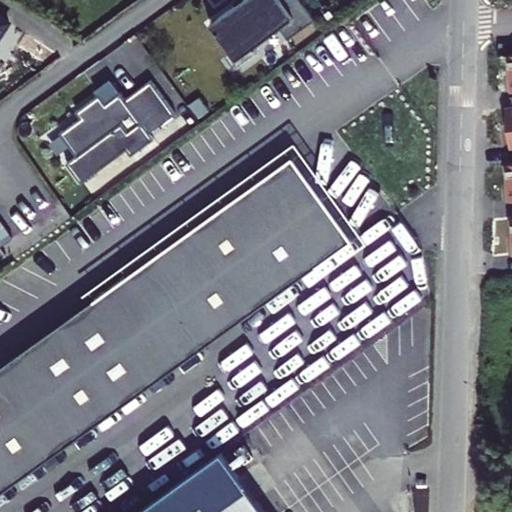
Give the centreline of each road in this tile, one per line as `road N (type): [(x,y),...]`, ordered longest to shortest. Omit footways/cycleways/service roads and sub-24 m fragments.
road 1 (unknown): [(457,0),(446,34),(0,361)]
road 2 (residential): [(463,30),(450,511)]
